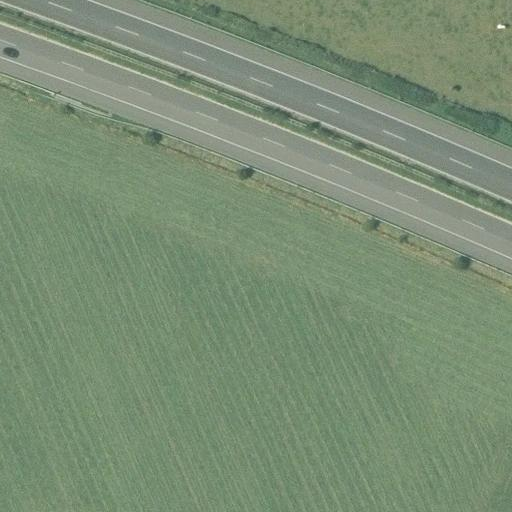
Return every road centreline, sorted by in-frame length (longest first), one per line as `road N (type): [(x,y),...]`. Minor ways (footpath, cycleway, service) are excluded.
road 1 (motorway): [(0,35),(181,97),(511,236)]
road 2 (motorway): [(511,168),(327,87),(86,0)]
